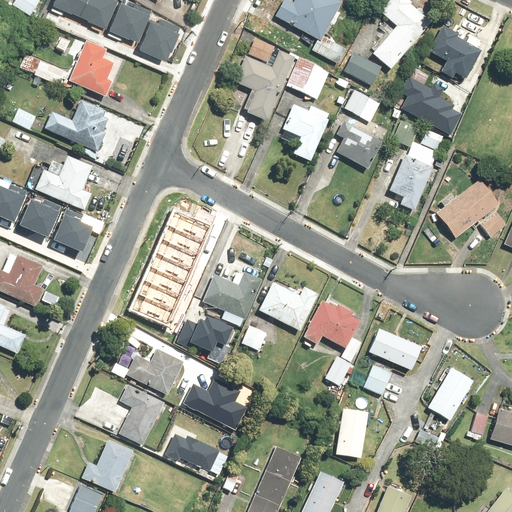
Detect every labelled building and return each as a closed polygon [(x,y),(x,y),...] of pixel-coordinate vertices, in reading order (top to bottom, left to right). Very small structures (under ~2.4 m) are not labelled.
[(39,0),(15,0),(13,4),(31,15),(39,0)] [(51,0),(51,1),(77,12),(82,0),(51,0)] [(82,0),(77,12),(105,24),(115,0),(82,0)] [(120,0),(115,0),(105,24),(134,36),(145,10),(120,0)] [(290,0),(284,0),(276,16),(321,41),(343,1),(340,0),(295,0),(294,2),(290,0)] [(392,70),(433,21),(408,0),(389,0),(380,11),(397,25),(373,54),(392,70)] [(145,10),(134,36),(141,39),(138,46),(162,57),(176,24),(145,10)] [(443,25),(429,52),(447,61),(441,72),(453,79),(456,73),(467,78),(482,50),(458,37),(459,34),(443,25)] [(71,42),(61,37),(55,49),(65,54),(71,42)] [(253,38),(247,54),(268,63),(275,47),(253,38)] [(87,41),(70,80),(107,96),(113,80),(108,78),(115,62),(104,58),(107,50),(87,41)] [(269,121),(295,57),(279,51),(272,66),(245,56),(234,82),(256,91),(248,113),(269,121)] [(353,52),(344,71),(373,85),(382,66),(353,52)] [(25,53),(18,68),(35,77),(32,83),(55,94),(65,73),(25,53)] [(329,72),(298,58),(285,87),(316,101),(329,72)] [(409,86),(398,112),(448,134),(448,133),(459,107),(409,86)] [(379,104),(354,89),(343,108),(368,123),(379,104)] [(53,111),(46,128),(98,152),(107,133),(103,131),(109,119),(103,116),(106,110),(82,100),(73,120),(53,111)] [(330,120),(293,104),(283,129),(301,137),(294,152),(313,160),(330,120)] [(37,119),(17,109),(11,121),(31,131),(37,119)] [(344,138),(337,152),(368,169),(383,142),(344,120),(336,134),(344,138)] [(416,210),(433,166),(432,166),(438,152),(414,142),(408,156),(405,155),(391,192),(404,197),(402,204),(416,210)] [(44,169),(36,189),(86,210),(92,194),(83,190),(93,166),(67,155),(59,175),(44,169)] [(480,180),(436,213),(455,239),(500,205),(480,180)] [(0,219),(7,223),(22,187),(11,182),(10,186),(0,182),(0,219)] [(37,193),(21,229),(44,239),(58,207),(46,202),(48,198),(37,193)] [(70,206),(54,242),(77,252),(91,220),(79,215),(81,211),(70,206)] [(209,226),(175,211),(169,225),(203,240),(209,226)] [(506,226),(495,212),(479,225),(490,238),(506,226)] [(203,240),(169,225),(163,239),(197,254),(203,240)] [(197,254),(163,239),(157,253),(191,268),(197,254)] [(0,269),(0,290),(37,307),(45,289),(36,285),(44,266),(11,251),(2,270),(0,269)] [(191,268),(157,253),(151,267),(184,282),(191,268)] [(184,282),(151,267),(145,281),(178,296),(184,282)] [(213,273),(201,300),(227,310),(223,319),(240,327),(243,319),(247,321),(264,280),(245,272),(239,284),(213,273)] [(178,296),(145,281),(139,295),(172,310),(178,296)] [(274,282),(260,310),(301,330),(319,294),(304,287),(300,295),(274,282)] [(172,310),(139,295),(132,309),(166,324),(172,310)] [(337,307),(323,300),(304,337),(319,345),(324,336),(347,348),(362,320),(353,316),(355,312),(339,304),(337,307)] [(0,344),(19,353),(27,335),(4,325),(11,309),(0,303),(0,344)] [(189,318),(178,342),(221,362),(228,348),(224,346),(232,327),(202,314),(198,322),(189,318)] [(268,334),(249,325),(240,344),(259,353),(268,334)] [(380,328),(369,352),(412,370),(423,346),(380,328)] [(169,395),(185,361),(158,349),(151,361),(137,355),(127,375),(169,395)] [(393,373),(373,364),(363,388),(383,397),(393,373)] [(475,381),(452,368),(428,408),(452,421),(475,381)] [(193,382),(181,404),(235,432),(247,410),(234,403),(239,393),(214,379),(208,390),(193,382)] [(144,445),(165,402),(127,383),(118,400),(132,407),(120,433),(144,445)] [(369,411),(343,408),(336,454),(362,458),(369,411)] [(511,411),(499,408),(490,438),(511,444),(511,411)] [(168,425),(159,448),(211,469),(220,447),(168,425)] [(439,438),(420,430),(414,443),(433,451),(439,438)] [(116,492),(134,450),(109,439),(97,465),(88,461),(81,477),(116,492)] [(277,511),(301,457),(275,446),(247,511),(277,511)] [(330,511),(344,481),(321,470),(302,511),(330,511)] [(237,482),(225,477),(221,489),(232,494),(237,482)] [(405,511),(412,496),(388,486),(377,511),(405,511)] [(511,511),(511,492),(506,488),(487,511),(511,511)] [(78,490),(72,505),(90,511),(99,511),(104,500),(78,490)]
